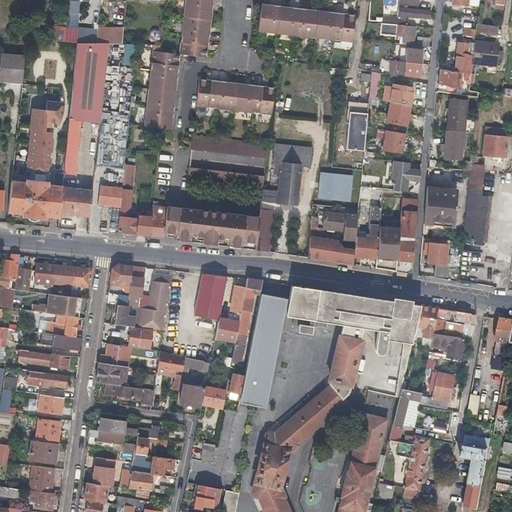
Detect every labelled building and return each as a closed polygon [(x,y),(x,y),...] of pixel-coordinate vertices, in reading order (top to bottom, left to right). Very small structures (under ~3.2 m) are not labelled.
[(70,0),(69,12),(80,12),(80,1),(70,0)] [(189,0),(185,0),(183,18),(210,21),(211,12),(209,12),(209,8),(212,8),(212,2),(189,0)] [(495,0),(494,11),(499,11),(504,12),(504,0),(495,0)] [(267,5),(259,4),(256,31),(273,33),(276,6),(271,5),(270,8),(267,8),(267,5)] [(279,6),(276,6),(273,33),(291,35),(294,8),(289,8),(289,10),(285,10),(286,8),(279,7),(279,6)] [(304,9),(294,8),(291,35),(310,37),(314,11),(308,10),(307,12),(304,12),(304,9)] [(391,19),(391,25),(413,27),(414,21),(407,20),(407,18),(430,20),(431,12),(399,9),(398,20),(391,19)] [(322,12),(314,11),(310,37),(329,39),(332,13),(327,12),(326,14),(322,13),(322,12)] [(341,14),(332,13),(329,39),(349,42),(352,15),(345,14),(345,17),(341,16),(341,14)] [(363,43),(366,17),(352,15),(349,42),(363,43)] [(183,18),(181,36),(208,39),(209,31),(206,31),(207,27),(209,27),(210,21),(183,18)] [(474,37),(475,23),(464,22),(463,36),(474,37)] [(413,27),(391,25),(383,24),(381,35),(403,37),(403,44),(413,45),(415,27),(413,27)] [(476,32),(487,33),(498,34),(499,27),(477,25),(476,32)] [(82,29),(81,43),(94,43),(96,31),(82,29)] [(66,42),(66,37),(66,33),(44,30),(43,39),(66,42)] [(181,36),(179,54),(206,57),(207,49),(204,49),(205,45),(207,45),(208,39),(181,36)] [(418,38),(417,46),(429,47),(429,40),(418,38)] [(498,60),(500,60),(502,61),(503,52),(499,52),(500,45),(475,42),(473,63),(497,65),(498,60)] [(101,109),(106,61),(108,44),(108,43),(94,43),(81,43),(77,43),(62,176),(73,177),(74,176),(80,119),(99,121),(101,109)] [(461,73),(463,73),(465,73),(467,56),(468,56),(469,44),(459,43),(456,72),(461,73)] [(108,44),(106,61),(134,64),(136,44),(108,44)] [(398,61),(421,64),(422,50),(408,48),(407,49),(402,49),(402,54),(394,53),(393,61),(398,61)] [(178,61),(179,54),(152,51),(150,72),(177,74),(178,65),(176,64),(177,61),(178,61)] [(23,57),(2,55),(0,54),(0,79),(21,81),(23,57)] [(420,77),(421,64),(398,61),(398,65),(400,65),(400,74),(402,74),(402,76),(420,77)] [(458,88),(461,73),(456,72),(442,69),(440,85),(458,88)] [(176,79),(177,74),(150,72),(148,90),(175,93),(176,83),(174,83),(175,79),(176,79)] [(465,73),(463,73),(462,78),(466,78),(464,90),(470,91),(472,74),(465,73)] [(334,75),(324,74),(322,95),(333,96),(334,75)] [(217,82),(197,80),(194,106),(214,108),(217,82)] [(369,99),(373,100),(377,101),(380,81),(371,80),(369,99)] [(236,84),(217,82),(214,108),(233,110),(236,84)] [(255,86),(236,84),(233,110),(252,113),(255,86)] [(274,88),(255,86),(252,113),(270,115),(274,88)] [(391,103),(410,106),(413,89),(394,86),(391,103)] [(173,104),(175,93),(148,90),(146,109),(173,112),(174,104),(173,104)] [(11,181),(8,212),(22,213),(21,217),(44,219),(44,215),(58,217),(59,212),(61,189),(61,186),(47,185),(48,171),(46,171),(47,164),(49,164),(49,158),(47,157),(48,151),(50,151),(51,138),(49,138),(49,131),(47,131),(47,126),(49,126),(50,122),(57,122),(58,102),(44,101),(44,109),(30,108),(28,130),(29,130),(25,182),(11,181)] [(449,101),(447,131),(474,133),(475,122),(466,122),(467,102),(449,101)] [(407,126),(409,116),(410,106),(391,103),(388,123),(407,126)] [(101,109),(99,121),(94,166),(123,169),(125,152),(129,113),(101,109)] [(172,119),(173,112),(146,109),(143,128),(170,131),(171,119),(172,119)] [(345,149),(369,149),(370,113),(346,112),(345,149)] [(386,131),(385,141),(383,150),(402,153),(405,134),(386,131)] [(474,133),(447,131),(446,131),(444,159),(461,160),(463,139),(473,140),(474,133)] [(267,145),(192,135),(190,149),(265,158),(267,145)] [(483,155),(494,156),(505,157),(508,138),(485,135),(483,155)] [(272,165),(264,164),(263,176),(261,189),(260,200),(280,202),(296,204),(301,165),(308,166),(310,151),(274,147),(272,165)] [(130,185),(134,152),(125,152),(123,169),(121,185),(130,185)] [(409,163),(393,161),(390,185),(393,185),(408,187),(408,180),(419,182),(420,170),(409,169),(409,163)] [(468,194),(477,195),(480,177),(481,164),(472,164),(468,194)] [(263,176),(188,166),(187,180),(261,189),(263,176)] [(350,176),(321,173),(318,197),(348,200),(350,176)] [(119,207),(121,189),(104,186),(104,182),(100,182),(97,204),(119,207)] [(370,199),(371,188),(359,187),(358,198),(370,199)] [(430,221),(442,222),(454,223),(457,195),(455,192),(427,188),(423,222),(430,223),(430,221)] [(59,212),(74,214),(89,216),(91,192),(61,189),(59,212)] [(131,190),(121,189),(119,207),(118,217),(119,217),(118,231),(148,235),(151,208),(148,208),(148,211),(145,211),(145,216),(137,215),(137,219),(128,218),(131,190)] [(468,194),(465,217),(463,239),(480,241),(485,196),(477,195),(468,194)] [(397,241),(394,271),(406,273),(407,272),(410,269),(417,199),(402,198),(397,241)] [(374,267),(394,271),(397,241),(387,240),(390,209),(391,209),(391,201),(381,200),(380,208),(374,258),(374,267)] [(161,205),(152,204),(151,208),(148,235),(162,236),(162,232),(165,207),(160,207),(161,205)] [(162,232),(175,233),(178,208),(165,206),(165,207),(162,232)] [(355,231),(354,239),(353,249),(352,257),(374,258),(380,208),(371,207),(368,238),(364,237),(364,232),(355,231)] [(258,218),(178,208),(175,233),(174,241),(254,250),(258,218)] [(254,250),(260,251),(265,251),(268,252),(272,222),(268,222),(270,211),(259,210),(258,218),(254,250)] [(342,238),(354,239),(355,231),(356,216),(324,212),(323,229),(343,231),(342,238)] [(309,237),(306,257),(326,260),(351,264),(352,257),(353,249),(340,248),(340,247),(335,240),(332,240),(331,243),(320,241),(320,238),(309,237)] [(432,264),(435,264),(445,265),(445,260),(446,255),(446,254),(447,244),(428,243),(426,263),(432,264)] [(449,260),(447,279),(456,281),(460,246),(450,245),(449,254),(449,256),(446,255),(445,260),(449,260)] [(0,275),(13,277),(16,254),(10,253),(10,259),(1,258),(0,262),(0,275)] [(445,265),(435,264),(433,277),(447,279),(449,260),(445,260),(445,265)] [(53,282),(55,265),(36,263),(34,280),(53,282)] [(122,293),(128,294),(130,277),(132,266),(116,264),(111,269),(109,285),(122,287),(122,293)] [(73,267),(55,265),(53,282),(61,283),(71,284),(73,267)] [(91,269),(73,267),(71,284),(89,286),(91,269)] [(15,287),(20,288),(25,289),(27,269),(17,268),(15,287)] [(218,317),(226,276),(201,274),(194,315),(217,319),(218,317)] [(130,277),(128,294),(128,296),(139,297),(142,279),(130,277)] [(254,294),(259,295),(262,281),(246,278),(244,287),(234,341),(230,360),(239,361),(244,337),(249,310),(250,310),(254,294)] [(386,338),(390,339),(410,343),(414,326),(419,305),(392,301),(309,288),(290,285),(288,297),(286,306),(285,308),(284,316),(284,317),(342,326),(339,337),(338,337),(328,383),(329,387),(273,433),(268,432),(267,432),(266,433),(265,434),(251,493),(251,494),(251,495),(258,497),(264,511),(287,511),(281,496),(282,495),(279,487),(278,487),(287,450),(288,451),(295,445),(295,444),(346,402),(342,398),(344,396),(346,394),(347,391),(349,386),(360,342),(358,341),(361,328),(376,332),(373,343),(372,351),(372,352),(374,356),(377,357),(380,357),(382,356),(383,353),(386,338)] [(234,341),(244,287),(234,286),(228,316),(231,316),(231,319),(228,319),(218,317),(217,319),(214,337),(234,341)] [(0,287),(0,307),(9,308),(11,289),(0,287)] [(134,314),(132,326),(144,328),(162,331),(168,291),(148,288),(145,308),(137,307),(136,313),(134,314)] [(114,304),(126,305),(128,296),(108,293),(106,302),(114,304)] [(286,298),(260,293),(239,402),(264,407),(286,298)] [(33,311),(47,313),(51,314),(61,315),(63,298),(35,295),(33,311)] [(131,306),(126,305),(114,304),(113,312),(116,312),(114,323),(123,324),(130,326),(132,326),(134,314),(132,315),(130,315),(131,306)] [(414,326),(432,329),(436,308),(419,305),(414,326)] [(432,329),(432,331),(432,332),(443,334),(445,321),(468,324),(470,313),(436,308),(432,329)] [(77,317),(61,315),(51,314),(50,321),(55,321),(55,323),(65,324),(64,335),(74,336),(77,317)] [(496,339),(509,341),(511,323),(511,320),(500,318),(496,339)] [(122,333),(123,324),(114,323),(112,323),(111,331),(122,333)] [(144,328),(132,326),(130,326),(127,345),(145,348),(147,332),(143,332),(144,328)] [(82,338),(61,336),(41,333),(40,345),(80,349),(82,338)] [(431,336),(428,335),(425,335),(422,349),(428,350),(431,336)] [(463,339),(457,338),(452,337),(450,346),(448,345),(446,354),(460,357),(463,339)] [(494,355),(506,358),(509,342),(509,341),(496,339),(494,355)] [(99,354),(98,362),(119,365),(121,354),(126,355),(127,346),(107,343),(106,355),(99,354)] [(18,349),(17,355),(17,361),(67,367),(68,355),(18,349)] [(159,349),(155,370),(155,373),(162,374),(163,371),(173,372),(173,369),(181,370),(182,366),(184,356),(159,349)] [(207,363),(184,356),(182,366),(205,371),(207,363)] [(237,369),(239,361),(230,360),(229,364),(231,364),(233,364),(233,368),(237,369)] [(105,383),(124,386),(124,381),(117,380),(119,365),(98,362),(95,382),(105,383)] [(137,385),(136,387),(141,388),(144,388),(152,390),(155,373),(155,370),(143,368),(140,385),(137,385)] [(30,370),(30,377),(29,383),(44,385),(51,386),(66,388),(67,375),(30,370)] [(448,401),(453,376),(436,372),(431,397),(420,395),(419,401),(418,403),(418,404),(446,409),(448,401)] [(239,396),(239,394),(242,377),(231,375),(228,392),(230,392),(230,394),(239,396)] [(2,388),(10,389),(16,390),(18,379),(4,377),(2,388)] [(136,387),(124,386),(105,383),(103,393),(117,395),(117,398),(124,399),(125,396),(139,398),(141,388),(136,387)] [(202,388),(193,386),(183,384),(179,403),(193,405),(198,406),(202,388)] [(201,404),(211,406),(221,408),(224,391),(204,387),(201,404)] [(0,409),(7,410),(10,389),(2,388),(1,398),(0,403),(0,409)] [(150,404),(152,390),(144,388),(142,403),(150,404)] [(395,426),(399,427),(400,427),(407,398),(419,401),(420,395),(420,392),(399,388),(397,397),(391,425),(395,426)] [(40,394),(40,401),(39,410),(61,413),(63,397),(40,394)] [(475,421),(480,397),(470,394),(464,418),(475,421)] [(407,398),(400,427),(414,430),(418,404),(418,403),(419,401),(407,398)] [(193,405),(191,415),(199,416),(200,407),(198,406),(193,405)] [(0,450),(10,452),(16,412),(7,410),(0,409),(0,450)] [(342,496),(338,511),(369,511),(371,504),(365,502),(372,470),(379,471),(383,456),(376,454),(384,420),(361,415),(348,472),(346,472),(341,496),(342,496)] [(494,424),(493,424),(492,424),(490,433),(506,436),(510,419),(496,416),(494,424)] [(98,430),(123,433),(124,422),(100,419),(98,430)] [(34,440),(55,443),(57,426),(36,423),(34,440)] [(395,426),(391,425),(387,439),(396,441),(399,427),(395,426)] [(133,431),(132,435),(136,435),(147,437),(156,438),(167,439),(170,440),(171,433),(159,431),(159,428),(151,427),(150,431),(136,429),(136,432),(133,431)] [(124,433),(123,433),(98,430),(89,429),(88,435),(98,437),(97,441),(109,443),(122,444),(124,433)] [(130,470),(137,472),(140,454),(144,454),(147,437),(136,435),(135,445),(133,453),(131,462),(130,470)] [(472,460),(467,483),(463,507),(476,510),(489,440),(464,435),(460,457),(472,460)] [(413,444),(410,458),(403,495),(416,498),(428,438),(414,436),(413,444)] [(156,438),(156,443),(155,448),(166,449),(167,439),(156,438)] [(53,463),(55,443),(34,440),(30,439),(28,460),(53,463)] [(395,455),(410,458),(413,444),(398,441),(395,455)] [(511,443),(503,442),(501,452),(511,454),(511,443)] [(133,453),(135,445),(124,443),(123,451),(133,453)] [(214,445),(203,443),(200,460),(211,462),(214,445)] [(114,459),(95,456),(94,465),(112,468),(114,459)] [(150,473),(156,474),(162,475),(163,469),(171,469),(173,459),(152,456),(150,473)] [(127,488),(130,470),(131,462),(127,461),(126,469),(123,469),(120,487),(127,488)] [(29,489),(50,492),(53,468),(31,465),(28,489),(29,489)] [(91,482),(94,483),(106,485),(107,485),(110,485),(112,468),(94,465),(91,482)] [(137,472),(130,470),(127,488),(146,491),(149,473),(137,472)] [(106,485),(94,483),(91,482),(86,481),(83,499),(103,502),(106,485)] [(373,497),(381,499),(389,501),(393,486),(377,482),(373,497)] [(495,490),(511,493),(511,486),(496,483),(495,490)] [(0,485),(0,494),(11,496),(12,487),(0,485)] [(197,485),(194,501),(192,508),(201,510),(202,506),(216,509),(220,489),(197,485)] [(52,493),(50,492),(29,489),(28,500),(34,501),(33,508),(50,509),(52,493)] [(136,489),(135,495),(147,498),(148,492),(136,489)] [(224,507),(237,510),(240,493),(228,491),(224,507)] [(125,505),(133,507),(137,507),(138,499),(114,495),(113,504),(125,505)] [(87,505),(86,505),(84,511),(86,511),(96,511),(98,502),(88,501),(87,505)]
